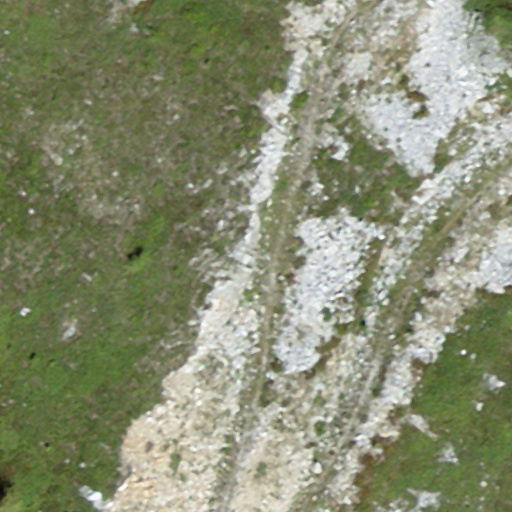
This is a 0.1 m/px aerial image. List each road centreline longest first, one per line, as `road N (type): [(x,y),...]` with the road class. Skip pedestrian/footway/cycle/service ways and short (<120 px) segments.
road 1 (track): [(228,511),(255,413),(310,122),(342,49),(385,0)]
road 2 (track): [(511,150),(427,256),(371,402),(309,511)]
